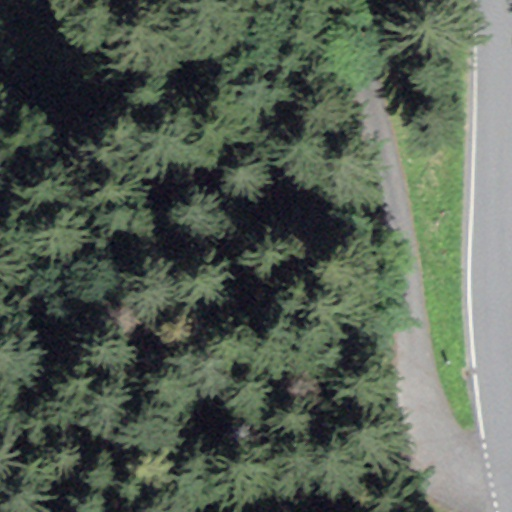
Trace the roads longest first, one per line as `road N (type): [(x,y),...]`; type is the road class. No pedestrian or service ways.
road 1 (track): [(511,484),(445,463),(425,434),(400,211),(344,0)]
road 2 (tertiary): [(498,0),(493,266),(511,445)]
